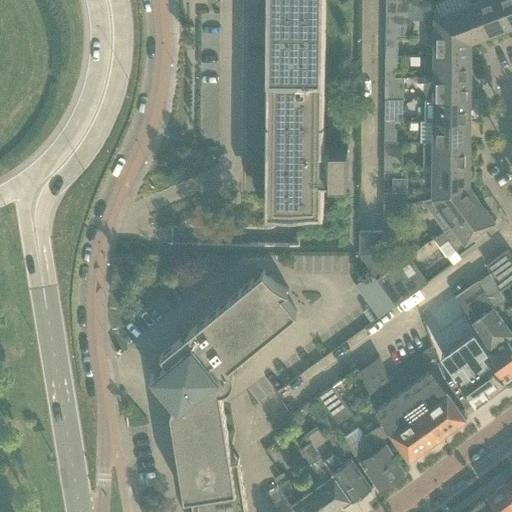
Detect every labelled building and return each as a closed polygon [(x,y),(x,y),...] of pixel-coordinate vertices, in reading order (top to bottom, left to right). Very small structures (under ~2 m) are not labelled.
[(269,0),(268,210),(321,211),(321,180),(329,180),(330,181),(347,181),(347,147),(330,147),(330,148),(322,148),(323,0),(269,0)] [(439,15),(471,2),(470,0),(451,0),(436,6),(439,15)] [(470,0),(471,2),(482,31),(488,28),(490,34),(504,29),(493,0),(470,0)] [(511,0),(493,0),(504,29),(505,29),(503,23),(508,20),(511,27),(511,26),(511,0)] [(386,1),(386,13),(409,13),(409,1),(386,1)] [(434,16),(434,17),(465,38),(482,31),(471,2),(439,15),(434,16)] [(386,13),(385,25),(409,25),(409,13),(386,13)] [(434,17),(434,56),(464,56),(465,38),(434,17)] [(385,25),(385,37),(397,38),(409,38),(409,25),(385,25)] [(385,37),(385,56),(396,56),(397,38),(385,37)] [(385,70),(385,77),(394,77),(394,70),(396,70),(396,56),(385,56),(385,70)] [(434,56),(433,78),(464,78),(470,78),(471,63),(464,63),(464,56),(434,56)] [(385,85),(385,99),(402,99),(403,99),(404,77),(394,77),(385,77),(385,85)] [(433,78),(433,99),(463,100),(463,99),(470,99),(470,84),(464,84),(464,78),(433,78)] [(384,113),(384,121),(394,121),(402,121),(402,99),(385,99),(384,113)] [(425,121),(433,121),(463,121),(470,121),(470,106),(463,106),(463,100),(433,99),(425,99),(425,121)] [(384,129),(384,142),(394,143),(396,143),(396,140),(396,128),(394,128),(394,121),(384,121),(384,129)] [(433,121),(433,143),(463,143),(470,143),(470,128),(463,128),(463,121),(433,121)] [(384,142),(384,164),(394,164),(394,143),(384,142)] [(423,164),(432,164),(463,165),(470,165),(470,149),(463,149),(463,143),(433,143),(423,143),(423,164)] [(432,197),(432,198),(469,186),(469,171),(463,171),(463,165),(432,164),(432,197)] [(432,198),(424,204),(443,231),(476,207),(471,199),(476,196),(469,186),(432,198)] [(383,192),(383,204),(407,204),(407,192),(383,192)] [(407,204),(383,204),(383,217),(406,217),(407,204)] [(443,231),(435,237),(439,243),(446,238),(455,250),(472,238),(477,246),(489,237),(483,229),(495,221),(487,211),(482,215),(476,207),(443,231)] [(359,254),(371,255),(371,231),(359,231),(359,254)] [(371,231),(371,255),(384,255),(384,231),(371,231)] [(420,266),(438,251),(431,242),(413,257),(420,266)] [(486,265),(490,272),(496,283),(499,289),(503,287),(511,280),(511,255),(507,249),(486,264),(486,265)] [(338,260),(297,259),(297,270),(338,270),(338,260)] [(384,273),(376,279),(395,305),(415,291),(396,265),(384,273)] [(372,273),(376,279),(384,273),(380,267),(372,273)] [(184,498),(191,497),(193,511),(247,511),(241,471),(238,458),(231,459),(220,390),(222,390),(220,379),(222,374),(231,367),(229,366),(296,311),(282,294),(286,291),(288,291),(288,289),(284,288),(281,286),(277,284),(274,282),(271,279),(268,276),(263,270),(252,279),(160,354),(162,357),(164,360),(166,363),(150,376),(173,403),(170,411),(184,498)] [(477,279),(455,294),(461,305),(470,322),(472,325),(475,330),(478,334),(480,337),(490,350),(485,354),(504,381),(511,375),(511,346),(507,339),(511,337),(511,335),(511,331),(494,306),(499,302),(499,303),(500,305),(505,301),(499,289),(496,283),(490,272),(478,280),(477,279)] [(371,274),(355,285),(378,317),(394,306),(371,274)] [(475,330),(441,354),(454,374),(455,375),(476,403),(478,401),(483,400),(485,399),(487,394),(498,387),(497,385),(504,381),(485,354),(490,350),(480,337),(478,334),(475,330)] [(370,395),(389,381),(379,357),(359,370),(370,395)] [(431,369),(403,390),(438,438),(447,432),(466,418),(447,391),(431,369)] [(332,386),(317,396),(335,422),(350,411),(332,386)] [(438,438),(403,390),(375,410),(377,414),(389,431),(398,443),(410,459),(438,438)] [(405,470),(390,448),(384,439),(388,435),(372,412),(355,424),(363,436),(350,445),(360,460),(364,467),(379,488),(405,470)] [(320,454),(353,499),(372,485),(351,457),(341,464),(336,455),(341,451),(330,435),(325,438),(317,426),(306,434),(311,442),(320,454)] [(329,477),(313,488),(330,511),(335,511),(353,499),(320,454),(311,442),(300,450),(310,463),(311,463),(318,472),(323,469),(329,477)] [(330,511),(313,488),(296,500),(290,492),(295,488),(288,478),(278,485),(297,511),(330,511)] [(511,511),(511,491),(505,482),(487,496),(499,511),(511,511)] [(494,511),(484,498),(466,511),(494,511)]
